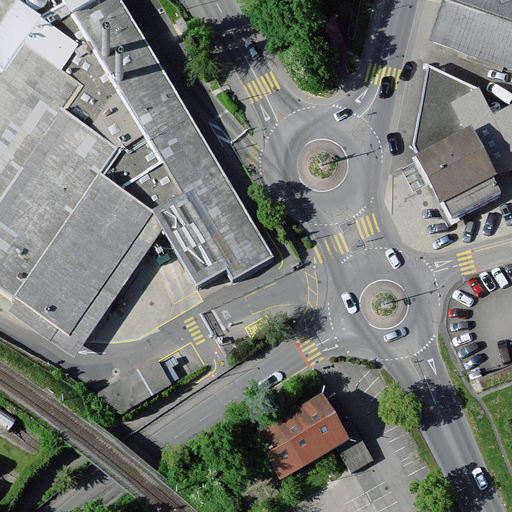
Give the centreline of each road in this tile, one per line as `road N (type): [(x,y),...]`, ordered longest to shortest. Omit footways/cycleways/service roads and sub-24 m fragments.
road 1 (tertiary): [(64,511),(172,432),(348,327)]
road 2 (secondary): [(488,511),(402,343)]
road 3 (unclassified): [(287,134),(216,0)]
road 4 (secondary): [(403,0),(377,92),(355,134)]
road 5 (secondary): [(287,134),(275,162),(283,190),(307,208),(337,207)]
